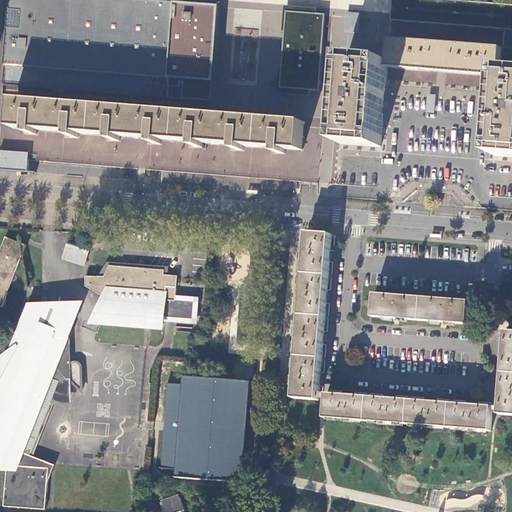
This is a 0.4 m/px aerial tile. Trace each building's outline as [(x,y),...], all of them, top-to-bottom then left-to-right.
[(175,2),(144,0),(10,0),(9,23),(4,85),(168,98),(169,86),(175,2)] [(392,0),(391,20),(511,29),(511,3),(496,3),(467,0),(462,0),(392,0)] [(201,4),(175,2),(169,86),(181,87),(180,99),(213,101),(220,6),(201,4)] [(287,10),(281,86),(319,90),(325,14),(287,10)] [(351,14),(350,32),(364,33),(366,15),(351,14)] [(504,48),(392,39),(390,60),(390,67),(502,76),(502,69),(504,48)] [(511,156),(496,155),(502,76),(390,67),(383,147),(340,144),(342,125),(329,123),(307,121),(305,150),(286,148),(286,155),(279,154),(279,148),(245,145),(244,151),(237,151),(237,145),(204,142),(203,148),(196,147),(196,142),(162,139),(161,145),(154,144),(155,139),(121,136),(120,141),(113,141),(113,136),(79,133),(78,138),(71,137),(71,132),(37,130),(37,135),(29,134),(30,129),(13,128),(15,100),(0,98),(0,151),(30,154),(29,161),(233,176),(324,183),(338,185),(386,188),(385,200),(403,202),(417,190),(454,193),(465,206),(484,208),(485,195),(511,197),(511,48),(504,48),(502,69),(511,69),(511,156)] [(347,57),(342,125),(340,144),(383,147),(390,67),(390,60),(347,57)] [(496,155),(511,156),(511,69),(502,69),(502,76),(496,155)] [(212,114),(15,100),(13,128),(30,129),(29,134),(37,135),(37,130),(71,132),(71,137),(78,138),(79,133),(113,136),(113,141),(120,141),(121,136),(155,139),(154,144),(161,145),(162,139),(196,142),(196,147),(203,148),(204,142),(237,145),(237,151),(244,151),(245,145),(279,148),(279,154),(286,155),(286,148),(305,150),(307,121),(212,114)] [(0,169),(28,172),(29,161),(30,154),(0,151),(0,169)] [(331,234),(307,232),(306,247),(295,398),(319,400),(331,234)] [(5,237),(0,250),(0,305),(3,307),(8,294),(7,294),(6,293),(11,280),(12,281),(26,245),(5,237)] [(85,265),(88,248),(64,244),(62,261),(85,265)] [(106,262),(98,277),(104,277),(109,266),(164,270),(164,275),(167,276),(168,267),(106,262)] [(104,277),(98,277),(85,277),(85,287),(102,297),(101,299),(109,303),(102,318),(163,323),(163,321),(164,317),(193,320),(194,301),(175,300),(175,296),(176,288),(171,287),(172,276),(167,276),(164,275),(164,270),(109,266),(104,277)] [(372,316),(468,324),(470,300),(374,293),(372,316)] [(164,317),(163,321),(197,325),(199,298),(175,296),(175,300),(194,301),(193,320),(164,317)] [(43,327),(42,305),(31,305),(19,333),(23,335),(18,347),(12,352),(0,360),(0,383),(3,387),(1,391),(0,390),(0,464),(6,465),(3,506),(44,509),(46,485),(48,468),(30,466),(30,459),(21,455),(23,452),(41,405),(40,404),(43,395),(40,394),(41,390),(45,391),(54,368),(51,367),(62,337),(68,337),(68,327),(65,318),(62,314),(59,308),(49,331),(42,329),(43,327)] [(59,308),(42,305),(43,327),(42,329),(49,331),(59,308)] [(80,308),(59,308),(62,314),(65,318),(68,327),(68,337),(70,333),(80,308)] [(500,414),(511,414),(511,330),(506,330),(500,414)] [(23,335),(19,333),(12,352),(18,347),(23,335)] [(29,454),(49,403),(72,403),(72,382),(69,380),(69,367),(70,366),(69,352),(70,333),(68,337),(62,337),(51,367),(54,368),(45,391),(41,390),(40,394),(43,395),(40,404),(41,405),(23,452),(29,454)] [(72,382),(80,390),(81,388),(81,368),(78,363),(75,362),(71,363),(70,366),(69,367),(69,380),(72,382)] [(179,478),(242,483),(251,382),(187,378),(186,385),(169,384),(162,469),(179,470),(179,478)] [(325,418),(491,430),(492,413),(493,406),(327,393),(326,400),(325,418)] [(29,454),(23,452),(21,455),(30,459),(30,466),(48,468),(46,485),(55,464),(29,454)] [(181,511),(185,511),(179,495),(162,501),(166,511),(181,511)]
